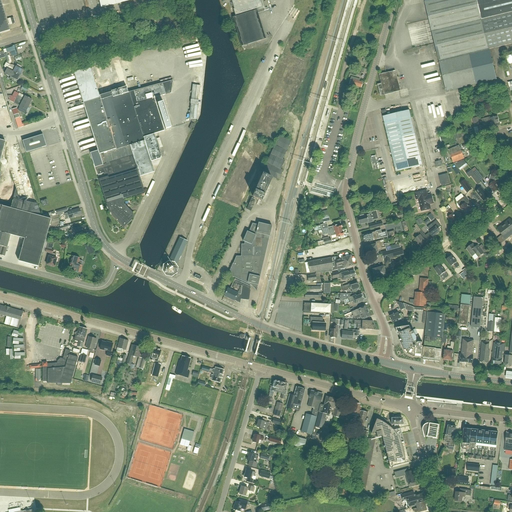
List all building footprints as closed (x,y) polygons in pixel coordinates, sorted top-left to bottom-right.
[(0,0),(0,33),(10,31),(0,0)] [(235,15),(232,16),(242,46),(266,39),(256,8),(261,6),(258,0),(231,0),(235,9),(234,10),(235,15)] [(489,50),(476,0),(434,0),(425,2),(446,92),(496,80),(489,50)] [(476,0),(489,50),(498,47),(511,43),(511,0),(496,0),(497,1),(493,2),(492,0),(476,0)] [(12,57),(19,55),(17,48),(16,45),(14,46),(13,47),(6,49),(7,52),(11,51),(12,57)] [(99,179),(106,204),(107,207),(109,212),(111,213),(124,227),(131,220),(130,219),(132,217),(133,216),(133,214),(132,214),(131,212),(124,204),(122,200),(144,193),(139,177),(154,172),(151,161),(160,159),(161,156),(154,134),(164,131),(154,98),(170,93),(171,94),(173,81),(128,92),(126,87),(127,86),(119,60),(113,62),(121,88),(112,91),(112,92),(100,96),(91,68),(74,73),(82,99),(80,99),(82,104),(83,103),(98,151),(91,153),(95,167),(98,175),(106,172),(108,176),(99,179)] [(7,63),(5,67),(20,76),(23,70),(21,69),(22,67),(17,64),(16,67),(14,69),(13,68),(9,66),(9,65),(8,64),(7,63)] [(5,67),(3,70),(6,71),(5,74),(10,77),(17,81),(20,76),(5,67)] [(385,74),(379,76),(381,85),(377,86),(379,95),(393,92),(393,93),(399,91),(394,71),(388,73),(385,74)] [(362,83),(358,82),(359,81),(359,80),(355,78),(351,77),(350,79),(349,84),(361,88),(362,83)] [(29,105),(32,100),(19,93),(19,94),(14,91),(12,96),(16,98),(29,105)] [(19,107),(26,110),(29,105),(16,98),(12,96),(11,95),(8,100),(19,106),(19,107)] [(383,117),(396,171),(422,165),(409,111),(383,117)] [(498,121),(497,117),(493,118),(492,116),(481,119),(483,125),(483,127),(491,124),(490,123),(498,121)] [(495,127),(499,126),(498,121),(490,123),(491,124),(483,127),(483,125),(477,126),(479,135),(485,133),(484,130),(492,128),(492,129),(495,128),(495,127)] [(22,141),(26,153),(46,146),(42,135),(22,141)] [(263,174),(253,197),(261,201),(271,178),(269,177),(269,176),(278,180),(283,171),(280,170),(285,160),(282,159),(290,141),(279,136),(262,173),(267,175),(266,175),(263,174)] [(0,254),(5,256),(10,235),(24,238),(18,261),(38,266),(43,250),(51,219),(41,217),(37,205),(36,205),(13,198),(11,208),(0,204),(0,160),(5,142),(0,140),(0,254)] [(493,149),(496,156),(511,150),(511,145),(510,142),(493,149)] [(448,150),(453,163),(464,159),(459,146),(448,150)] [(461,171),(468,165),(464,160),(462,162),(461,161),(456,165),(461,171)] [(483,178),(476,170),(472,172),(479,181),(483,178)] [(479,181),(472,172),(471,171),(466,174),(469,177),(471,176),(477,185),(480,182),(479,181)] [(448,174),(439,176),(442,186),(450,184),(448,174)] [(491,188),(494,192),(500,188),(495,181),(496,180),(492,174),(487,177),(490,180),(486,182),(489,185),(488,186),(490,189),(491,188)] [(468,193),(472,190),(465,180),(460,183),(468,193)] [(483,201),(488,197),(481,187),(475,191),(483,201)] [(433,203),(431,195),(425,197),(424,192),(414,194),(416,199),(418,199),(421,211),(429,209),(428,204),(433,203)] [(458,202),(465,197),(462,194),(456,199),(458,202)] [(460,208),(465,214),(470,210),(466,205),(469,203),(465,197),(457,203),(460,207),(460,208)] [(250,211),(255,201),(254,200),(254,199),(252,198),(246,209),(250,211)] [(67,212),(68,213),(65,214),(66,220),(81,215),(79,209),(67,212)] [(448,218),(453,225),(458,221),(453,214),(450,209),(446,212),(450,216),(448,218)] [(359,217),(357,218),(359,225),(367,223),(367,224),(372,222),(372,221),(378,220),(376,211),(368,213),(369,215),(365,216),(363,216),(363,215),(359,216),(359,217)] [(511,222),(510,220),(498,229),(502,235),(498,238),(502,243),(510,237),(510,236),(511,234),(511,222)] [(430,231),(429,232),(433,237),(440,232),(438,229),(440,227),(436,221),(431,225),(427,228),(430,231)] [(241,244),(241,256),(236,256),(234,261),(228,275),(234,277),(257,288),(272,226),(258,223),(258,225),(252,224),(249,232),(247,231),(243,241),(244,242),(244,244),(241,244)] [(329,234),(329,233),(335,232),(341,230),(341,228),(340,224),(333,226),(334,229),(328,230),(327,228),(321,229),(323,235),(329,234)] [(75,235),(86,231),(84,225),(73,229),(75,235)] [(414,232),(416,235),(418,238),(415,240),(421,247),(426,243),(422,238),(425,236),(416,225),(414,226),(415,228),(414,229),(415,231),(414,232)] [(342,232),(341,230),(335,232),(329,233),(329,234),(330,237),(331,236),(332,239),(343,236),(342,232)] [(362,236),(364,242),(368,241),(369,242),(387,237),(386,232),(381,233),(380,231),(375,232),(362,236)] [(177,264),(187,242),(179,238),(169,261),(169,262),(170,262),(169,265),(169,264),(168,265),(163,263),(162,266),(161,266),(161,269),(165,270),(167,273),(170,274),(173,272),(174,268),(172,265),(173,263),(177,264)] [(55,265),(56,262),(55,262),(57,258),(55,258),(56,254),(53,253),(54,250),(52,249),(54,242),(48,241),(45,252),(50,253),(49,256),(48,256),(46,262),(47,262),(47,265),(50,265),(50,266),(53,267),(54,266),(55,266),(55,265)] [(365,248),(367,255),(377,253),(376,250),(381,249),(379,241),(374,243),(375,245),(365,248)] [(476,249),(472,244),(466,249),(472,256),(475,254),(478,257),(483,253),(479,247),(476,249)] [(390,270),(389,266),(388,264),(390,263),(389,260),(403,256),(401,247),(381,252),(384,261),(385,266),(372,270),(375,278),(382,276),(382,277),(388,275),(387,271),(390,270)] [(82,266),(83,262),(82,262),(83,261),(79,260),(79,258),(74,257),(76,251),(71,249),(70,252),(72,253),(71,256),(72,256),(70,265),(71,265),(70,269),(75,270),(75,271),(80,272),(82,266)] [(452,256),(446,260),(451,267),(454,265),(456,269),(459,266),(452,256)] [(331,269),(331,271),(332,270),(333,271),(337,270),(338,271),(340,270),(340,268),(344,267),(344,268),(352,266),(351,261),(350,257),(349,257),(348,257),(346,257),(346,258),(342,259),(338,260),(338,259),(337,257),(335,257),(308,262),(309,273),(310,273),(331,269)] [(440,265),(434,269),(440,276),(442,274),(446,279),(449,276),(440,265)] [(466,269),(463,271),(464,272),(460,275),(463,279),(467,276),(466,275),(469,273),(466,269)] [(351,278),(355,277),(354,271),(348,273),(348,272),(338,274),(338,273),(332,274),(333,278),(336,278),(336,279),(340,278),(340,279),(342,279),(342,281),(351,279),(351,278)] [(230,290),(227,289),(224,296),(234,301),(235,300),(239,302),(240,298),(248,299),(248,300),(249,300),(251,287),(235,279),(230,290)] [(410,300),(410,303),(414,304),(414,306),(425,307),(428,280),(421,279),(419,293),(416,292),(415,300),(410,300)] [(343,292),(346,291),(347,293),(351,292),(351,293),(359,290),(357,282),(348,285),(341,287),(343,292)] [(346,304),(350,303),(354,301),(355,304),(364,301),(361,294),(356,296),(356,295),(350,298),(350,294),(339,294),(340,294),(340,298),(344,298),(346,304)] [(462,295),(461,305),(458,325),(467,325),(470,306),(471,295),(462,295)] [(474,297),(471,327),(481,328),(483,298),(474,297)] [(311,303),(304,303),(304,313),(319,314),(319,313),(330,313),(330,304),(311,304),(311,303)] [(19,328),(21,320),(23,312),(10,308),(5,307),(0,305),(0,314),(7,316),(6,320),(7,320),(6,324),(19,328)] [(353,316),(354,317),(368,311),(365,306),(357,309),(355,310),(351,312),(353,316)] [(362,320),(370,316),(368,311),(354,317),(354,318),(355,319),(360,317),(362,320)] [(398,312),(389,315),(391,319),(392,322),(394,323),(404,318),(402,313),(399,315),(398,312)] [(424,343),(422,358),(440,360),(441,350),(445,315),(428,313),(424,343)] [(325,331),(325,323),(322,323),(323,318),(310,317),(310,323),(312,323),(312,331),(325,331)] [(354,325),(362,325),(361,329),(362,329),(362,330),(365,330),(365,329),(372,329),(372,330),(374,330),(375,328),(376,328),(375,328),(373,321),(371,321),(354,320),(354,325)] [(407,354),(408,353),(413,356),(417,357),(422,357),(423,346),(422,346),(422,343),(417,342),(417,338),(416,335),(418,334),(416,330),(412,332),(410,326),(396,328),(397,334),(400,340),(404,350),(405,352),(407,354)] [(82,328),(79,327),(77,333),(76,332),(74,340),(79,341),(82,328)] [(85,339),(87,329),(82,328),(79,341),(77,347),(82,348),(83,342),(84,339),(85,339)] [(352,339),(353,332),(342,331),(341,338),(352,339)] [(93,353),(94,350),(97,339),(89,337),(86,347),(89,348),(88,350),(93,353)] [(126,350),(128,341),(120,339),(116,351),(121,353),(122,349),(126,350)] [(461,355),(460,362),(466,363),(469,340),(459,339),(458,347),(462,348),(461,355)] [(111,352),(110,352),(113,343),(108,342),(108,343),(102,341),(100,349),(107,351),(106,355),(110,356),(111,352)] [(451,342),(451,347),(448,347),(448,351),(444,350),(443,359),(452,360),(453,351),(452,351),(453,343),(451,342)] [(480,362),(488,363),(490,351),(488,351),(489,343),(482,342),(480,362)] [(492,364),(501,365),(502,359),(502,358),(501,358),(502,352),(503,352),(504,344),(494,343),(492,364)] [(139,358),(141,348),(132,345),(127,363),(131,364),(133,356),(139,358)] [(151,355),(149,359),(157,362),(158,357),(159,357),(161,350),(152,348),(150,355),(151,355)] [(70,384),(72,379),(78,357),(69,355),(70,351),(65,350),(63,359),(61,358),(58,362),(58,363),(43,364),(42,381),(47,381),(47,383),(57,383),(57,385),(62,385),(62,383),(70,384)] [(175,374),(188,378),(189,372),(187,371),(191,358),(182,356),(181,361),(179,360),(175,374)] [(155,364),(152,376),(158,377),(161,366),(155,364)] [(222,376),(224,370),(215,368),(214,369),(213,369),(212,372),(213,373),(213,374),(222,376)] [(211,380),(220,383),(222,376),(213,374),(213,375),(211,375),(210,378),(212,379),(211,380)] [(91,382),(101,384),(103,378),(93,375),(91,382)] [(271,387),(269,396),(268,399),(271,400),(272,397),(274,392),(279,393),(280,389),(280,388),(279,388),(280,383),(275,382),(272,382),(271,385),(274,386),(273,387),(271,387)] [(293,396),(289,395),(287,402),(286,406),(293,408),(294,404),(297,405),(300,406),(305,390),(296,388),(294,396),(293,396)] [(317,393),(310,391),(309,397),(310,398),(307,406),(313,408),(317,393)] [(322,395),(317,393),(313,408),(311,415),(306,433),(311,435),(313,430),(314,426),(322,395)] [(337,400),(326,397),(321,413),(319,412),(315,427),(323,429),(328,430),(330,424),(325,423),(327,416),(329,417),(332,407),(334,408),(337,400)] [(280,417),(283,404),(277,402),(273,415),(280,417)] [(360,412),(360,411),(360,410),(361,407),(357,406),(358,404),(353,403),(352,405),(349,404),(346,413),(350,414),(348,421),(354,423),(356,416),(358,416),(359,414),(360,412)] [(342,407),(336,405),(335,409),(334,409),(332,416),(339,418),(342,407)] [(358,417),(355,426),(362,428),(365,417),(366,418),(367,412),(360,410),(360,411),(360,412),(359,414),(358,416),(358,417)] [(306,414),(301,432),(306,433),(311,415),(306,414)] [(257,427),(262,429),(262,428),(266,430),(266,431),(270,432),(270,430),(269,428),(267,427),(269,423),(266,422),(267,419),(263,418),(262,421),(259,420),(257,427)] [(392,425),(395,425),(396,429),(399,429),(398,425),(403,424),(403,423),(402,423),(402,419),(401,418),(391,418),(391,424),(391,425),(392,425)] [(400,428),(399,429),(396,429),(393,430),(392,430),(392,429),(391,429),(391,428),(390,428),(389,427),(388,426),(387,425),(386,424),(387,422),(384,420),(383,422),(382,422),(381,421),(380,421),(379,420),(378,420),(377,419),(376,419),(376,420),(371,433),(373,433),(376,432),(377,437),(382,436),(382,437),(390,467),(409,462),(401,434),(400,428)] [(434,424),(430,423),(429,423),(428,423),(427,423),(427,424),(426,424),(425,424),(425,425),(424,426),(424,427),(423,427),(423,428),(423,429),(423,430),(423,431),(425,438),(425,437),(425,436),(437,438),(439,425),(434,424)] [(313,431),(312,435),(316,436),(323,429),(315,427),(314,426),(313,430),(313,431)] [(454,448),(456,436),(455,436),(456,427),(448,426),(448,430),(447,435),(446,435),(444,441),(447,441),(446,443),(449,443),(449,447),(454,448)] [(469,429),(469,428),(464,428),(462,445),(469,446),(469,450),(471,429),(469,429)] [(182,439),(192,442),(195,432),(185,429),(182,439)] [(469,450),(470,444),(476,445),(476,449),(478,430),(471,429),(469,450)] [(476,449),(476,445),(483,446),(485,431),(478,430),(476,449)] [(489,450),(491,432),(485,431),(483,446),(488,446),(489,446),(489,450)] [(489,450),(490,446),(496,447),(496,451),(498,432),(491,432),(489,450)] [(263,440),(264,437),(260,436),(254,434),(252,442),(258,443),(259,439),(263,440)] [(269,441),(280,444),(282,439),(270,436),(269,441)] [(297,437),(294,446),(298,447),(305,445),(307,440),(297,437)] [(365,488),(368,475),(375,439),(371,440),(371,438),(368,439),(361,474),(359,487),(365,488)] [(247,460),(249,461),(248,465),(255,467),(256,463),(253,462),(254,458),(257,459),(258,456),(255,455),(255,454),(249,453),(247,460)] [(440,464),(437,456),(430,458),(433,466),(440,464)] [(244,477),(247,478),(247,481),(252,483),(253,479),(251,479),(252,475),(254,476),(255,473),(252,472),(252,471),(246,470),(244,477)] [(260,476),(270,479),(272,479),(273,476),(271,475),(271,474),(261,471),(260,476)] [(407,483),(408,484),(409,488),(414,486),(413,483),(415,482),(414,478),(415,478),(413,471),(405,473),(405,474),(407,483)] [(253,492),(254,487),(249,486),(249,489),(247,488),(241,486),(239,494),(245,496),(247,490),(248,490),(253,492)] [(456,492),(455,501),(462,502),(463,495),(471,496),(472,491),(466,490),(465,490),(461,489),(460,492),(460,493),(456,492)] [(413,492),(410,493),(401,495),(403,500),(407,499),(409,507),(415,505),(416,506),(415,504),(415,503),(424,501),(422,494),(414,496),(414,495),(413,492)] [(235,511),(240,511),(239,511),(240,508),(245,510),(246,505),(249,506),(249,503),(239,500),(238,502),(236,501),(235,505),(234,505),(233,509),(236,510),(235,511)]
